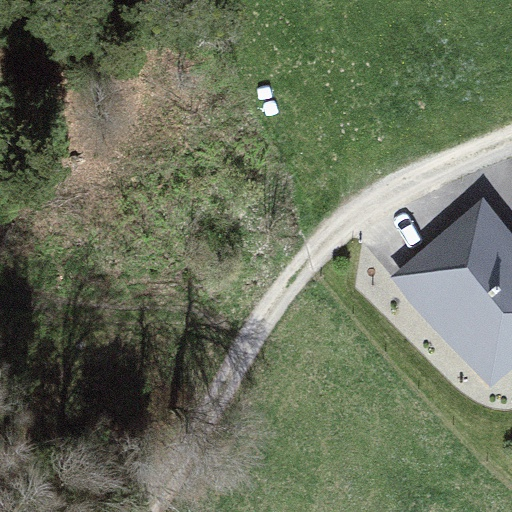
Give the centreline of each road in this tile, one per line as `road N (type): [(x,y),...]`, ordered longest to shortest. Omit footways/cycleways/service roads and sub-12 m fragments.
road 1 (track): [(69,511),(110,484),(237,347),(333,223),(472,119),(511,100)]
road 2 (track): [(0,304),(237,347)]
